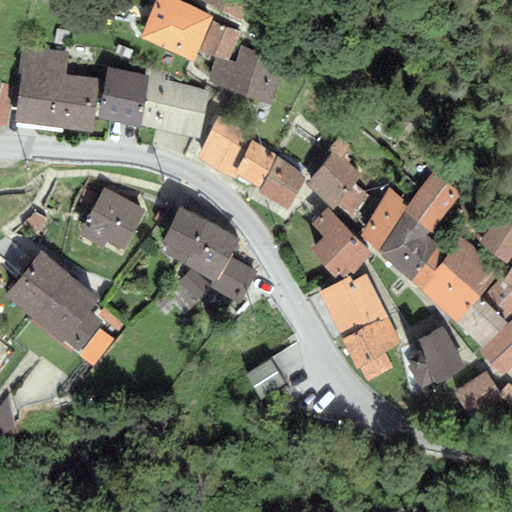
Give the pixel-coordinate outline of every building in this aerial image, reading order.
[(213,10),(188,0),(153,0),(140,27),(192,48),(213,10)] [(245,0),(212,0),(240,13),(245,0)] [(239,30),(212,18),(199,44),(227,54),(239,30)] [(68,49),(24,44),(15,114),(91,124),(98,71),(66,67),(68,49)] [(281,60),(240,44),(233,60),(217,54),(209,74),(267,96),(281,60)] [(149,71),(108,62),(99,106),(139,115),(149,71)] [(165,74),(149,71),(139,115),(198,129),(207,87),(165,78),(165,74)] [(12,87),(0,84),(0,122),(4,123),(12,87)] [(275,151),(216,115),(195,148),(234,172),(237,166),(258,179),(275,151)] [(350,144),(338,134),(329,145),(331,147),(305,177),(332,200),(335,197),(350,211),(367,192),(352,180),(361,170),(342,153),(350,144)] [(305,170),(275,151),(258,179),(256,182),(286,201),(305,170)] [(403,204),(430,226),(460,190),(433,168),(409,197),(403,204)] [(144,206),(105,183),(79,227),(102,240),(107,231),(124,240),(144,206)] [(360,226),(377,241),(403,204),(409,197),(390,183),(360,226)] [(241,233),(179,197),(156,239),(215,273),(228,251),(241,233)] [(370,246),(327,202),(311,217),(322,228),(308,241),(334,267),(338,263),(343,270),(370,246)] [(430,226),(403,204),(377,241),(410,269),(436,239),(426,230),(430,226)] [(511,250),(511,221),(497,212),(479,238),(507,258),(511,250)] [(436,239),(410,269),(454,313),(456,310),(479,290),(477,288),(498,266),(459,233),(446,247),(436,239)] [(99,290),(40,245),(4,285),(77,345),(101,317),(85,305),(99,290)] [(239,300),(258,268),(228,251),(215,273),(209,281),(239,300)] [(209,284),(190,266),(164,292),(184,311),(209,284)] [(350,271),(318,286),(341,330),(387,311),(364,270),(351,275),(350,271)] [(506,316),(479,290),(456,310),(454,313),(481,340),(506,316)] [(387,311),(341,330),(356,360),(358,359),(366,380),(391,367),(383,348),(399,340),(387,311)] [(478,344),(502,368),(511,359),(511,313),(478,344)] [(441,320),(405,340),(412,352),(416,359),(409,363),(421,384),(436,376),(437,378),(465,362),(441,320)] [(269,355),(246,370),(261,392),(284,378),(269,355)] [(499,389),(485,369),(454,387),(472,417),(504,396),(499,389)] [(511,400),(511,386),(508,382),(499,389),(504,396),(509,403),(511,400)] [(0,433),(18,423),(9,408),(0,413),(0,433)]
